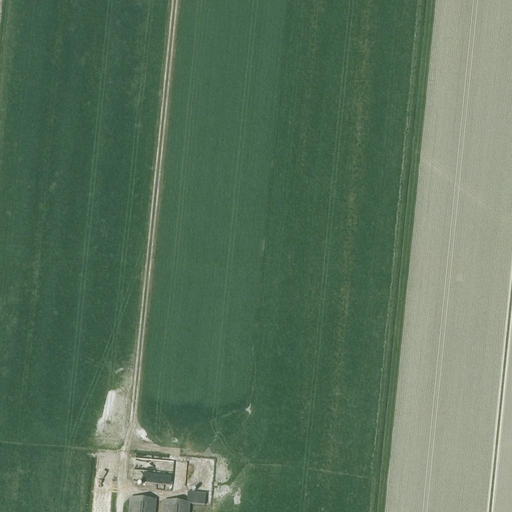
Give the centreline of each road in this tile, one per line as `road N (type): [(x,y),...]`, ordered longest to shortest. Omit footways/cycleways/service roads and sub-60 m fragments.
road 1 (track): [(126,465),(174,0)]
road 2 (track): [(490,511),(511,304)]
